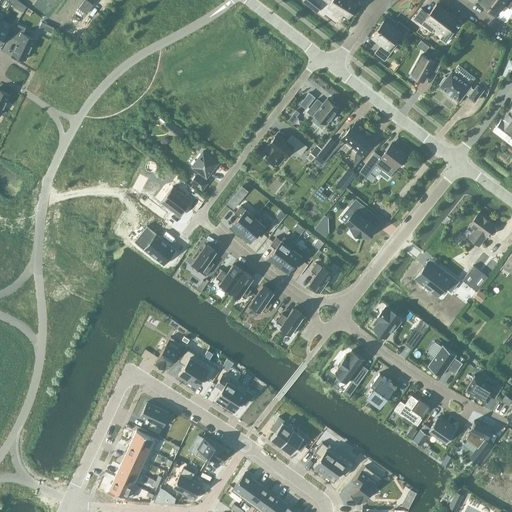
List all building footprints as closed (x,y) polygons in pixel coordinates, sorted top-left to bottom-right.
[(333,0),(330,6),(348,17),(356,4),(348,0),(333,0)] [(511,0),(493,0),(488,8),(497,15),(505,5),(510,9),(511,5),(511,0)] [(421,8),(414,18),(416,20),(431,32),(434,28),(447,11),(446,11),(445,10),(441,7),(437,4),(435,6),(429,14),(424,10),(421,8)] [(434,28),(431,32),(440,39),(446,43),(454,33),(449,29),(455,21),(457,19),(453,16),(452,16),(448,12),(447,12),(447,11),(434,28)] [(377,27),(395,41),(402,33),(404,35),(409,29),(399,21),(395,26),(385,19),(378,28),(377,27)] [(0,44),(9,30),(0,24),(0,44)] [(12,54),(25,60),(35,39),(23,33),(25,28),(19,25),(12,37),(18,40),(12,54)] [(54,28),(48,25),(45,30),(52,33),(54,28)] [(398,43),(395,41),(377,27),(376,27),(378,28),(374,33),(371,38),(373,39),(381,45),(377,50),(375,53),(385,60),(387,58),(398,43)] [(421,55),(411,73),(424,81),(431,69),(436,72),(442,61),(436,57),(434,61),(421,55)] [(444,76),(439,83),(440,84),(439,86),(447,91),(446,92),(447,93),(448,92),(450,94),(450,95),(451,95),(458,101),(465,92),(469,95),(468,96),(474,101),(483,89),(477,84),(473,89),(469,86),(470,85),(469,84),(475,77),(458,64),(453,72),(451,70),(446,77),(444,76)] [(0,115),(10,94),(0,89),(0,115)] [(307,112),(313,116),(312,118),(322,126),(325,123),(326,124),(338,108),(337,107),(338,106),(332,101),(331,102),(327,99),(323,104),(317,99),(307,112)] [(511,105),(494,130),(495,131),(511,143),(511,105)] [(345,142),(351,147),(365,130),(356,122),(351,129),(350,128),(346,132),(344,131),(336,141),(340,144),(345,142)] [(180,129),(176,133),(181,137),(184,132),(180,129)] [(365,130),(351,147),(357,151),(356,157),(359,160),(355,166),(355,167),(368,150),(366,148),(370,144),(369,143),(374,137),(365,130)] [(275,137),(268,145),(274,150),(269,157),(272,159),(271,160),(277,165),(278,164),(279,164),(284,157),(285,158),(292,148),(300,155),(307,146),(292,135),(287,141),(277,134),(276,135),(278,136),(276,138),(275,137)] [(336,149),(340,144),(336,141),(331,137),(320,150),(318,154),(326,160),(334,150),(336,149)] [(392,143),(381,157),(376,153),(360,173),(366,177),(377,164),(391,174),(406,154),(392,143)] [(315,157),(318,154),(320,150),(316,147),(310,153),(315,157)] [(207,179),(218,163),(203,151),(191,167),(198,172),(191,182),(202,191),(208,183),(205,181),(206,178),(207,179)] [(313,161),(310,165),(316,170),(320,166),(313,161)] [(337,183),(344,189),(357,173),(350,167),(337,183)] [(171,186),(159,201),(178,216),(190,201),(171,186)] [(239,202),(233,197),(227,204),(233,209),(239,202)] [(362,236),(366,239),(369,234),(371,235),(376,228),(364,218),(370,211),(357,200),(350,208),(354,212),(345,222),(352,227),(351,228),(361,236),(362,236)] [(239,217),(232,225),(233,226),(241,233),(255,217),(241,205),(234,213),(239,217)] [(255,217),(241,233),(250,241),(257,233),(262,237),(272,225),(258,213),(255,217)] [(487,235),(488,236),(489,234),(490,234),(492,235),(494,234),(496,233),(497,232),(497,230),(497,228),(496,226),(495,225),(478,213),(470,224),(475,228),(468,237),(479,246),(487,235)] [(143,227),(132,243),(155,258),(156,256),(165,263),(175,249),(143,227)] [(275,249),(269,257),(278,264),(294,243),(284,236),(282,240),(277,237),(270,245),(275,249)] [(294,243),(278,264),(287,271),(288,272),(294,263),(299,267),(308,254),(294,243)] [(206,244),(191,265),(206,276),(215,263),(210,260),(216,251),(206,244)] [(511,266),(511,252),(511,253),(511,254),(502,266),(509,271),(511,266)] [(316,274),(310,283),(320,290),(328,279),(330,281),(334,276),(331,274),(332,273),(317,262),(311,271),(316,274)] [(222,270),(216,278),(221,282),(218,286),(229,293),(231,289),(243,271),(233,264),(227,273),(222,270)] [(425,264),(416,276),(425,283),(427,281),(433,287),(433,288),(439,294),(446,285),(454,292),(462,282),(439,265),(434,271),(425,264)] [(474,265),(462,280),(477,291),(488,277),(474,265)] [(243,271),(231,289),(246,299),(252,290),(247,287),(253,278),(243,271)] [(248,306),(258,313),(261,309),(266,313),(272,304),(267,301),(273,292),(263,285),(248,306)] [(479,291),(474,297),(480,301),(484,296),(479,291)] [(282,313),(276,322),(291,332),(292,331),(295,333),(299,328),(296,326),(304,315),(303,315),(293,308),(287,317),(282,313)] [(386,337),(392,329),(394,330),(395,331),(402,321),(399,319),(400,318),(386,308),(383,311),(382,311),(381,312),(382,313),(377,319),(380,321),(375,328),(386,337)] [(404,343),(412,349),(423,335),(415,329),(404,343)] [(156,361),(155,363),(166,369),(182,343),(171,336),(156,361)] [(456,354),(442,344),(427,366),(441,375),(447,367),(455,373),(462,363),(454,357),(456,354)] [(185,365),(178,375),(188,381),(202,358),(187,348),(179,361),(185,365)] [(357,385),(367,372),(358,366),(364,359),(352,350),(348,356),(346,354),(338,366),(340,367),(336,373),(348,381),(349,379),(357,385)] [(202,358),(188,381),(189,381),(198,387),(204,377),(210,381),(218,368),(202,358)] [(374,388),(368,396),(381,405),(387,397),(388,398),(391,393),(395,396),(402,385),(392,378),(390,381),(380,373),(371,385),(374,388)] [(222,374),(215,385),(221,389),(215,399),(225,405),(239,382),(237,384),(222,374)] [(466,389),(478,396),(487,401),(490,396),(495,399),(503,386),(497,383),(495,387),(474,375),(466,389)] [(239,382),(225,405),(235,411),(241,401),(247,405),(255,392),(239,382)] [(400,401),(394,410),(403,416),(404,416),(417,425),(422,419),(420,418),(429,406),(419,399),(418,400),(411,395),(405,404),(400,401)] [(501,400),(508,405),(511,399),(505,395),(501,400)] [(147,402),(140,416),(151,422),(148,428),(160,434),(170,413),(147,402)] [(275,432),(271,438),(281,446),(293,429),(283,422),(284,420),(279,417),(272,426),(277,430),(275,432)] [(424,424),(413,440),(421,445),(428,435),(431,437),(433,434),(446,443),(456,430),(438,417),(430,428),(424,424)] [(487,440),(494,429),(488,426),(487,426),(481,423),(481,422),(476,420),(472,427),(471,427),(465,439),(477,448),(472,454),(480,460),(492,445),(487,440)] [(293,429),(281,446),(292,453),(298,445),(302,449),(309,439),(304,435),(303,437),(293,429)] [(137,430),(131,441),(154,451),(159,440),(137,430)] [(204,437),(194,454),(206,462),(209,456),(221,463),(227,453),(226,452),(226,451),(204,437)] [(131,441),(126,453),(148,463),(154,451),(131,441)] [(320,456),(314,466),(324,473),(340,452),(329,444),(328,446),(322,442),(315,452),(320,456)] [(192,445),(189,450),(194,453),(197,448),(192,445)] [(340,452),(324,473),(334,480),(341,471),(346,475),(355,463),(340,452)] [(126,453),(120,465),(138,473),(143,462),(148,464),(148,463),(126,453)] [(168,459),(165,464),(170,467),(173,461),(168,459)] [(120,465),(115,476),(137,487),(138,486),(133,484),(138,473),(120,465)] [(359,485),(350,496),(360,503),(361,501),(362,502),(381,478),(365,465),(353,481),(359,485)] [(184,467),(173,488),(195,499),(203,485),(192,479),(195,473),(184,467)] [(245,472),(231,490),(244,499),(257,482),(245,472)] [(157,475),(154,480),(160,483),(162,477),(157,475)] [(115,476),(110,488),(132,498),(137,487),(115,476)] [(154,480),(151,486),(157,488),(160,483),(154,480)] [(257,482),(244,499),(256,508),(269,491),(257,482)] [(154,502),(174,504),(175,499),(165,491),(160,488),(154,502)] [(409,491),(402,505),(406,507),(408,508),(416,492),(410,489),(409,491)] [(269,491),(256,508),(261,511),(272,511),(282,500),(269,491)] [(282,500),(272,511),(291,511),(294,509),(282,500)] [(488,500),(485,506),(495,511),(496,511),(499,506),(488,500)] [(234,503),(230,508),(235,511),(239,507),(234,503)]
